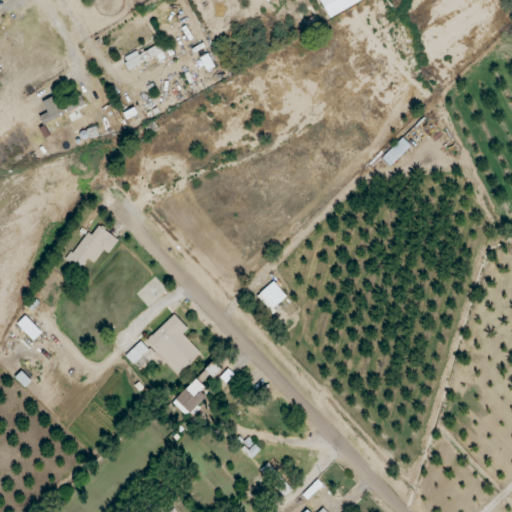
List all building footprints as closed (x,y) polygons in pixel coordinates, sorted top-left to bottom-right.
[(319,0),(328,16),(360,0),(319,0)] [(163,52),(159,44),(138,56),(136,52),(123,59),(128,70),(163,52)] [(58,106),(54,97),(42,102),(47,113),(39,117),(43,125),(85,105),(81,96),(58,106)] [(411,147),(402,138),(381,159),(389,167),(411,147)] [(87,232),(65,263),(77,271),(86,258),(94,264),(103,250),(109,254),(118,241),(98,227),(92,235),(87,232)] [(281,326),(289,319),(277,305),(286,297),(278,287),(269,295),(262,288),(254,295),(281,326)] [(182,334),(187,329),(174,315),(146,341),(178,375),(200,353),(182,334)] [(16,325),(33,342),(41,333),(25,316),(16,325)] [(125,356),(138,370),(154,355),(141,341),(125,356)] [(206,370),(213,377),(220,369),(213,362),(206,370)] [(172,404),(186,416),(208,391),(195,379),(172,404)] [(283,498),(292,490),(268,464),(259,471),(283,498)]
